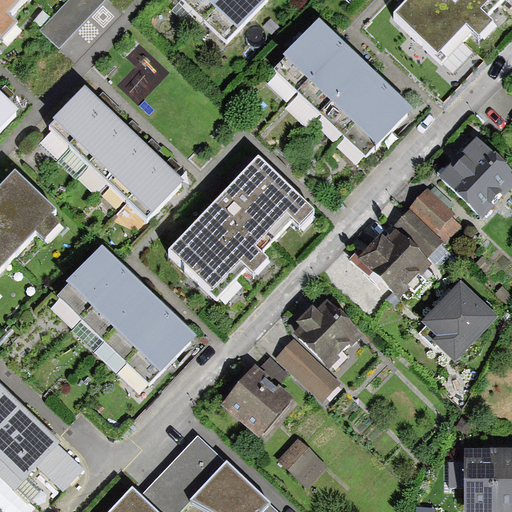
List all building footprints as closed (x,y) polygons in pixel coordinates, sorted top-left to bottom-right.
[(0,0),(0,33),(31,0),(0,0)] [(59,0),(28,30),(46,48),(95,0),(59,0)] [(183,0),(183,1),(230,46),(269,5),(263,0),(183,0)] [(411,0),(396,17),(446,63),(472,35),(480,42),(495,26),(487,19),(504,0),(411,0)] [(317,32),(277,74),(369,160),(409,118),(392,101),(372,83),(346,58),(330,44),(317,32)] [(84,96),(52,129),(150,220),(181,186),(167,173),(150,157),(135,143),(116,125),(98,108),(84,96)] [(0,132),(15,116),(0,102),(0,132)] [(511,179),(476,146),(413,213),(449,246),(472,222),(481,231),(511,198),(511,179)] [(251,167),(156,265),(203,313),(234,283),(242,290),(260,272),(253,266),(277,237),(288,245),(311,220),(251,167)] [(0,275),(36,238),(43,245),(63,224),(15,178),(0,193),(0,275)] [(394,227),(352,267),(399,315),(439,276),(428,265),(442,252),(409,219),(398,230),(394,227)] [(101,256),(60,299),(151,386),(192,342),(178,330),(159,312),(133,287),(118,272),(101,256)] [(462,290),(420,334),(456,367),(497,323),(462,290)] [(299,342),(279,363),(323,406),(338,391),(327,379),(362,344),(331,313),(320,324),(314,318),(295,336),(299,342)] [(257,371),(220,414),(258,447),(295,405),(257,371)] [(0,391),(0,457),(25,480),(38,467),(55,483),(70,466),(53,450),(58,445),(54,442),(1,393),(0,391)] [(286,446),(265,465),(289,490),(309,469),(286,446)] [(488,449),(465,449),(465,463),(450,463),(450,488),(466,488),(466,511),(511,511),(511,448),(500,449),(488,449)] [(262,511),(267,507),(226,465),(190,504),(206,511),(262,511)] [(153,511),(134,493),(115,511),(153,511)]
